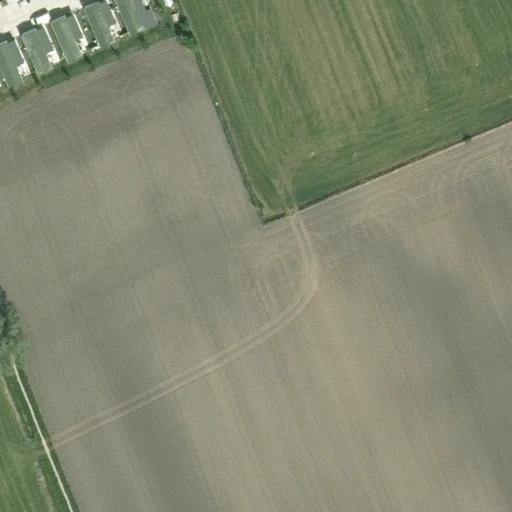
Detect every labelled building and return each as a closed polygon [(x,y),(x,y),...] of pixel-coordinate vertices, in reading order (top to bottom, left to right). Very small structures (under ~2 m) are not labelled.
[(132,0),(115,0),(129,32),(134,32),(140,29),(143,26),(132,0)] [(98,1),(84,7),(100,45),(105,44),(110,41),(114,39),(98,1)] [(65,16),(51,22),(67,59),(72,59),(77,56),(81,53),(65,16)] [(35,29),(21,35),(37,73),(42,72),(48,69),(51,67),(35,29)] [(6,41),(0,43),(0,65),(8,84),(13,84),(18,81),(22,79),(6,41)] [(9,113),(0,116),(0,133),(15,127),(9,113)]
